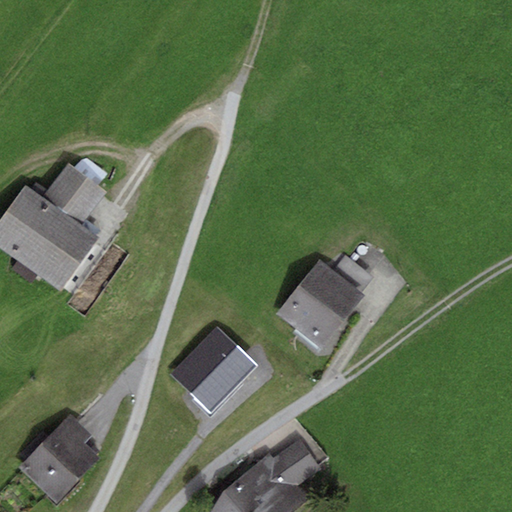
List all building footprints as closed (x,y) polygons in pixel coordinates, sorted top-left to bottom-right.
[(107,191),(69,163),(43,199),(25,186),(0,219),(0,249),(60,293),(102,236),(84,223),(107,191)] [(345,256),(333,271),(359,292),(371,277),(345,256)] [(322,348),(364,297),(359,292),(333,271),(320,260),(277,312),(322,348)] [(259,365),(217,324),(169,373),(211,414),(259,365)] [(70,416),(20,467),(57,503),(100,458),(84,443),(91,436),(70,416)] [(297,440),(273,459),(296,487),(320,468),(297,440)] [(223,493),(211,511),(295,511),(308,502),(296,487),(273,459),(271,455),(223,493)]
